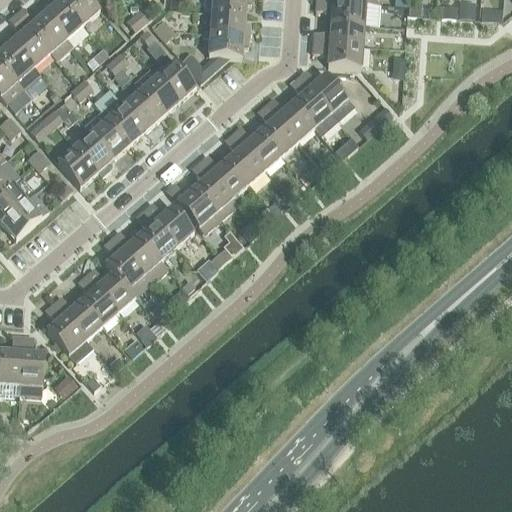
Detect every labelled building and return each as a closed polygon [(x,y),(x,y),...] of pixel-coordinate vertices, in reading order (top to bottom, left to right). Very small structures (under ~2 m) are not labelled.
[(86,0),(65,0),(60,5),(83,31),(100,16),(86,0)] [(213,0),(212,17),(245,20),(246,10),(251,10),(252,0),(213,0)] [(316,0),(316,5),(365,9),(375,9),(376,0),(316,0)] [(50,14),(44,19),(66,45),(83,31),(60,5),(57,1),(50,7),(49,6),(46,10),(50,14)] [(109,6),(107,11),(110,15),(116,14),(117,9),(114,5),(109,6)] [(332,17),(331,28),(364,30),(365,9),(316,5),(316,16),(332,17)] [(461,5),(459,22),(473,23),(474,6),(461,5)] [(409,7),(408,20),(421,21),(422,8),(409,7)] [(442,10),(441,23),(456,24),(457,11),(442,10)] [(482,13),(482,26),(502,26),(502,13),(482,13)] [(23,14),(16,20),(24,29),(31,23),(23,14)] [(139,16),(133,22),(141,31),(148,25),(139,16)] [(212,17),(210,39),(249,42),(250,31),(244,30),(245,20),(212,17)] [(28,33),(50,59),(58,68),(74,54),(66,45),(44,19),(28,33)] [(24,29),(16,20),(9,26),(17,35),(24,29)] [(141,31),(133,22),(126,28),(135,37),(141,31)] [(154,34),(160,41),(169,33),(163,26),(154,34)] [(314,37),(313,48),(362,52),(364,30),(331,28),(330,39),(314,37)] [(28,33),(11,48),(34,73),(50,59),(28,33)] [(169,33),(160,41),(166,48),(175,40),(169,33)] [(140,42),(148,51),(155,45),(147,36),(140,42)] [(249,42),(210,39),(208,62),(212,62),(228,63),(241,64),(242,53),(248,53),(249,42)] [(11,48),(0,57),(0,67),(25,97),(41,82),(34,73),(11,48)] [(362,52),(313,48),(312,59),(328,60),(328,72),(361,74),(362,52)] [(93,75),(109,61),(103,53),(86,68),(93,75)] [(120,59),(113,65),(121,75),(128,69),(120,59)] [(395,60),(393,82),(402,83),(404,61),(395,60)] [(212,62),(207,66),(215,75),(228,63),(212,62)] [(121,75),(113,65),(106,71),(115,80),(121,75)] [(25,97),(0,67),(0,102),(8,111),(25,97)] [(174,67),(157,82),(179,108),(196,93),(174,67)] [(298,82),(330,120),(338,129),(356,113),(326,80),(317,88),(306,75),(298,82)] [(135,90),(140,96),(163,122),(179,108),(157,82),(151,76),(135,90)] [(298,82),(290,90),(300,102),(292,109),(314,134),(322,143),(338,129),(330,120),(298,82)] [(84,85),(78,91),(86,101),(93,95),(84,85)] [(86,101),(78,91),(71,97),(79,106),(86,101)] [(53,96),(47,101),(53,107),(58,102),(53,96)] [(140,96),(124,111),(146,136),(163,122),(140,96)] [(273,104),(265,111),(298,148),(314,134),(292,109),(284,116),(273,104)] [(110,112),(102,119),(129,151),(146,136),(124,111),(118,105),(110,112)] [(268,130),(259,137),(281,162),(298,148),(265,111),(257,118),(268,130)] [(386,114),(360,137),(367,144),(393,121),(386,114)] [(54,116),(48,122),(56,132),(62,126),(54,116)] [(86,133),(91,139),(113,165),(129,151),(102,119),(86,133)] [(56,132),(48,122),(41,128),(49,137),(56,132)] [(0,130),(0,131),(5,138),(15,130),(9,123),(0,130)] [(15,130),(5,138),(11,144),(21,136),(15,130)] [(240,132),(233,139),(265,176),(281,162),(259,137),(251,144),(240,132)] [(91,139),(75,153),(86,167),(97,179),(101,184),(111,175),(111,171),(109,168),(113,165),(91,139)] [(235,158),(227,165),(248,190),(265,176),(233,139),(224,146),(235,158)] [(342,166),(347,161),(340,152),(334,157),(342,166)] [(97,179),(75,153),(57,168),(80,194),(97,179)] [(28,164),(34,171),(43,163),(38,156),(28,164)] [(208,160),(200,167),(232,205),(248,190),(227,165),(218,173),(208,160)] [(43,163),(34,171),(40,178),(49,169),(43,163)] [(330,164),(321,173),(326,179),(336,171),(330,164)] [(202,187),(194,194),(222,226),(239,212),(232,205),(200,167),(192,175),(202,187)] [(0,200),(12,190),(18,185),(4,168),(0,171),(0,200)] [(319,173),(308,182),(313,188),(324,179),(319,173)] [(222,226),(194,194),(186,201),(175,189),(166,197),(205,241),(222,226)] [(0,200),(0,227),(1,228),(26,206),(12,190),(0,200)] [(57,198),(63,204),(73,196),(67,190),(57,198)] [(26,206),(1,228),(16,246),(48,218),(33,201),(26,206)] [(276,205),(267,212),(272,218),(276,223),(285,215),(276,205)] [(153,208),(144,215),(177,253),(194,238),(172,213),(163,221),(153,208)] [(269,229),(276,223),(272,218),(267,212),(260,218),(269,229)] [(147,235),(138,242),(160,267),(177,253),(144,215),(136,223),(147,235)] [(253,229),(244,237),(250,245),(260,237),(253,229)] [(120,237),(112,244),(151,289),(168,275),(160,267),(138,242),(130,249),(120,237)] [(236,243),(226,251),(234,260),(242,252),(244,251),(236,243)] [(105,271),(112,279),(113,279),(127,295),(128,295),(135,303),(151,289),(112,244),(103,251),(114,263),(105,271)] [(226,251),(217,260),(224,268),(234,260),(226,251)] [(217,260),(210,266),(216,274),(224,268),(217,260)] [(94,274),(86,281),(118,318),(135,303),(128,295),(127,295),(113,279),(112,279),(105,286),(94,274)] [(88,300),(80,307),(102,332),(118,318),(86,281),(78,288),(88,300)] [(183,290),(189,298),(197,291),(191,283),(183,290)] [(181,291),(165,305),(168,308),(172,313),(188,299),(181,291)] [(61,302),(53,309),(86,346),(102,332),(80,307),(72,314),(61,302)] [(168,308),(158,316),(162,321),(172,313),(168,308)] [(86,346),(53,309),(45,316),(56,328),(47,336),(76,370),(93,356),(86,346)] [(136,339),(146,351),(147,351),(157,342),(146,329),(136,339)] [(0,366),(0,400),(19,402),(20,391),(24,342),(13,341),(12,357),(1,357),(0,366)] [(24,342),(20,391),(19,402),(19,403),(42,405),(45,360),(33,359),(34,343),(24,342)] [(137,343),(125,354),(133,363),(144,354),(144,353),(145,352),(137,343)] [(119,360),(109,369),(117,377),(127,369),(119,360)] [(68,379),(54,391),(64,402),(78,390),(68,379)] [(93,382),(86,388),(94,397),(101,391),(93,382)]
